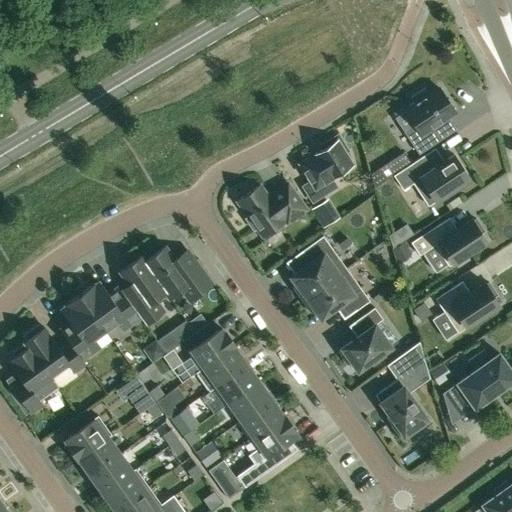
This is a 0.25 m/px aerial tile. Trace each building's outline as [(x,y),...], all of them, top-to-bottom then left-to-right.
[(450,25),(420,35),(426,51),(455,41),(450,25)] [(414,125),(404,131),(418,152),(439,138),(432,126),(454,111),(439,88),(428,95),(424,88),(411,97),(416,103),(405,111),(414,125)] [(325,148),(300,163),(311,181),(303,186),(312,202),(322,196),(316,187),(353,165),(345,153),(349,151),(339,135),(323,145),(325,148)] [(433,167),(424,154),(393,175),(403,190),(413,183),(428,206),(469,178),(453,154),(433,167)] [(395,158),(388,162),(395,173),(402,169),(395,158)] [(262,236),(285,220),(287,223),(306,209),(291,188),(278,197),(276,193),(274,194),(275,194),(269,198),(259,184),(236,200),(247,216),(245,218),(253,230),(256,228),(262,236)] [(338,217),(327,199),(319,204),(321,208),(317,210),(326,225),(338,217)] [(410,242),(419,255),(434,245),(448,266),(486,241),(480,232),(483,230),(476,218),(472,220),(471,218),(440,239),(433,227),(410,242)] [(408,219),(388,230),(394,241),(414,231),(408,219)] [(293,285),(302,299),(347,267),(324,234),(303,249),(311,260),(291,275),(297,283),(293,285)] [(393,248),(397,261),(411,254),(403,241),(393,248)] [(186,249),(173,258),(164,247),(145,261),(144,261),(168,295),(167,295),(171,300),(183,291),(189,300),(211,284),(186,249)] [(120,271),(131,286),(122,292),(129,301),(128,302),(140,317),(145,324),(163,311),(156,303),(167,295),(168,295),(144,261),(145,261),(141,256),(120,271)] [(370,300),(347,267),(302,299),(312,312),(316,309),(321,317),(341,303),(349,314),(370,300)] [(93,283),(79,294),(104,330),(116,321),(122,330),(140,317),(128,302),(129,301),(122,292),(117,285),(107,292),(99,281),(94,285),(93,283)] [(496,294),(488,282),(485,284),(484,282),(465,295),(457,283),(435,298),(457,332),(499,305),(493,296),(496,294)] [(93,338),(104,330),(79,294),(64,304),(65,306),(60,309),(69,321),(59,328),(68,341),(82,359),(99,347),(93,338)] [(375,323),(382,318),(374,307),(353,322),(361,333),(338,349),(347,363),(351,360),(358,369),(370,361),(373,365),(386,355),(383,351),(391,346),(375,323)] [(84,363),(82,359),(68,341),(58,348),(44,327),(41,329),(37,324),(23,335),(26,340),(24,341),(57,388),(58,387),(51,378),(69,365),(73,371),(84,363)] [(219,328),(187,351),(199,369),(200,370),(232,346),(233,347),(235,346),(224,330),(222,332),(219,328)] [(157,335),(147,340),(153,353),(164,348),(157,335)] [(57,388),(24,341),(23,342),(24,343),(12,352),(15,355),(8,360),(21,378),(11,385),(31,412),(41,404),(38,400),(56,387),(57,388)] [(396,357),(404,369),(423,355),(419,341),(396,357)] [(199,369),(195,372),(209,390),(212,388),(212,387),(245,364),(233,347),(232,346),(200,370),(199,369)] [(172,349),(162,356),(172,369),(181,362),(172,349)] [(442,393),(448,411),(467,397),(474,407),(511,381),(511,372),(499,353),(490,360),(482,350),(468,360),(475,370),(442,393)] [(245,364),(212,387),(212,388),(225,406),(229,403),(229,402),(258,382),(245,364)] [(443,364),(431,372),(439,384),(451,376),(443,364)] [(417,425),(427,419),(398,378),(375,394),(394,421),(390,424),(402,440),(419,428),(417,425)] [(258,382),(229,402),(229,403),(240,419),(241,420),(270,399),(258,382)] [(150,390),(157,400),(165,394),(158,384),(150,390)] [(145,389),(131,399),(140,411),(154,401),(145,389)] [(165,394),(157,400),(163,410),(172,404),(165,394)] [(240,419),(237,422),(250,440),(283,417),(282,416),(270,399),(241,420),(240,419)] [(156,401),(147,407),(154,416),(162,411),(156,401)] [(106,436),(107,437),(111,434),(97,415),(64,438),(67,442),(65,443),(76,458),(78,457),(106,436)] [(254,463),(237,475),(244,486),(277,463),(270,453),(296,435),(293,431),(295,430),(284,415),(282,416),(283,417),(250,440),(255,447),(251,450),(250,458),(254,463)] [(183,435),(191,429),(185,419),(176,424),(183,435)] [(162,434),(169,444),(178,438),(171,428),(162,434)] [(191,429),(183,435),(190,444),(198,438),(191,429)] [(78,457),(90,474),(119,454),(107,437),(106,436),(78,457)] [(178,438),(169,444),(176,454),(184,448),(178,438)] [(211,458),(204,448),(196,454),(203,464),(211,458)] [(119,454),(90,474),(102,492),(131,471),(119,454)] [(219,462),(208,470),(214,479),(225,471),(219,462)] [(186,469),(193,479),(202,474),(195,464),(186,469)] [(131,471),(102,492),(115,510),(148,486),(135,468),(131,471)] [(511,511),(511,482),(508,485),(505,481),(493,490),(496,494),(482,504),(487,511),(511,511)] [(115,510),(116,511),(148,511),(160,504),(148,486),(115,510)] [(148,511),(177,511),(168,498),(160,504),(148,511)]
